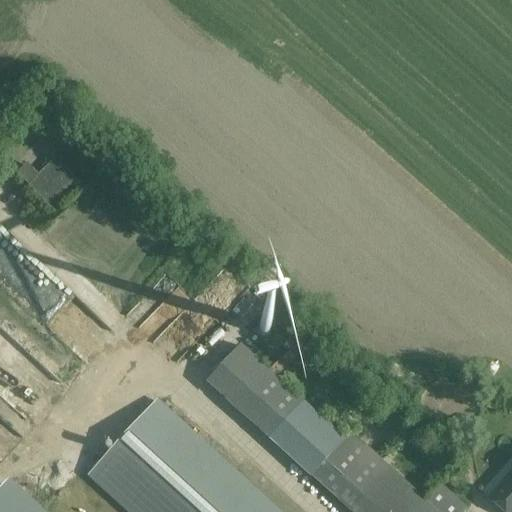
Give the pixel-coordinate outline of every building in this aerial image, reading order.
[(17,174),(28,185),(49,207),(76,181),(55,159),(43,170),(38,164),(32,170),(27,164),(17,174)] [(286,432),(307,408),(239,346),(206,382),(274,444),(286,432)] [(277,511),(157,402),(89,477),(127,511),(277,511)] [(311,478),(322,465),(344,442),(307,408),(286,432),(274,444),(311,478)] [(347,511),(358,499),(387,468),(351,433),(344,442),(322,465),(311,478),(347,511)] [(435,511),(387,468),(358,499),(371,511),(435,511)] [(511,511),(511,472),(509,476),(510,477),(502,485),(489,500),(502,511),(511,511)] [(34,511),(3,483),(0,486),(0,511),(34,511)] [(371,511),(358,499),(347,511),(348,511),(371,511)]
